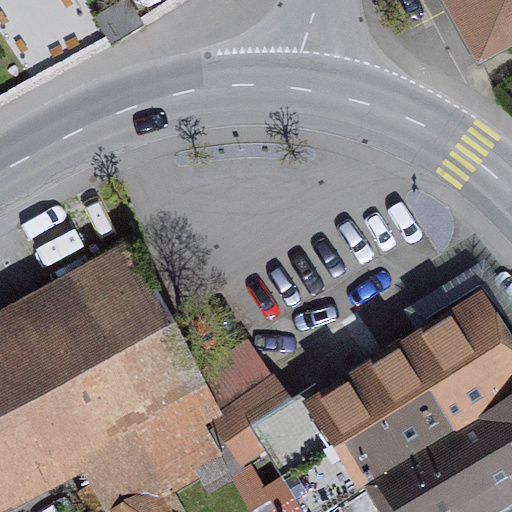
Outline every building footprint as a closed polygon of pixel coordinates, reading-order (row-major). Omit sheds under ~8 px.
[(511,0),(450,0),(481,57),(511,39),(511,0)] [(24,322),(0,334),(0,487),(123,422),(142,458),(80,492),(90,511),(92,511),(104,506),(108,511),(183,511),(168,484),(220,454),(203,426),(220,415),(132,254),(122,256),(54,295),(68,322),(35,341),(24,322)] [(511,401),(511,326),(480,287),(425,321),(435,338),(296,424),(278,436),(311,486),(280,504),(281,511),(279,511),(331,511),(377,484),(511,401)] [(239,462),(278,436),(296,424),(273,389),(265,387),(213,422),(239,462)] [(511,511),(511,401),(377,484),(379,488),(340,511),(479,511),(481,511),(482,511),(511,511)]
